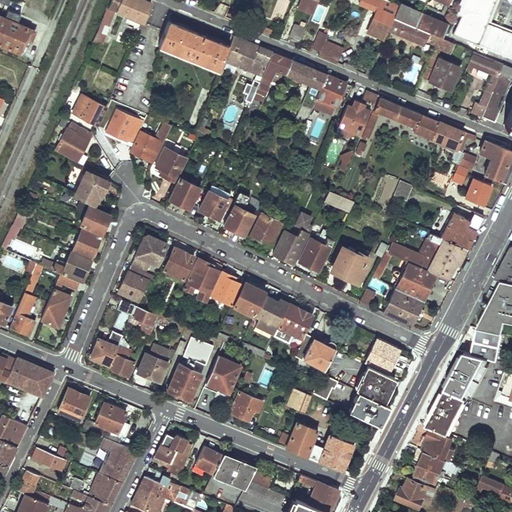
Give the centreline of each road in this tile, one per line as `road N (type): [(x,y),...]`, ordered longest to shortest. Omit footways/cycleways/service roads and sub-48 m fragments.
road 1 (residential): [(436,353),(142,211),(127,222),(65,365)]
road 2 (residential): [(164,0),(511,142)]
road 3 (tertiary): [(165,408),(365,491)]
road 4 (secondary): [(436,353),(511,207)]
road 5 (secondary): [(436,353),(365,491)]
road 6 (residential): [(65,365),(0,495)]
